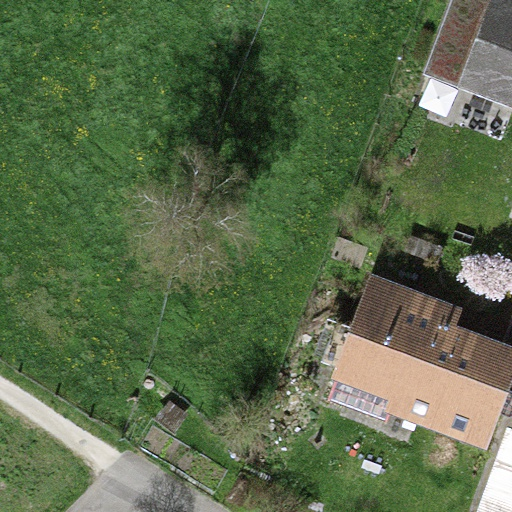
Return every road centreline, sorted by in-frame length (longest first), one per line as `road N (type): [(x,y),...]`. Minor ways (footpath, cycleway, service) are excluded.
road 1 (residential): [(73,511),(114,466),(181,511)]
road 2 (track): [(114,466),(0,387)]
